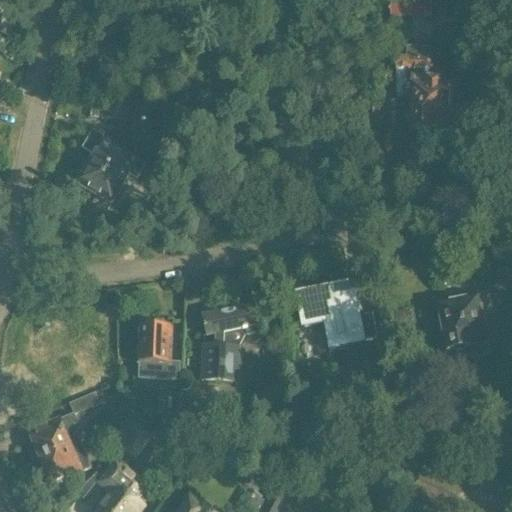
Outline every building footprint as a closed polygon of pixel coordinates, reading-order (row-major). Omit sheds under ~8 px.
[(295,0),(282,0),(278,3),(290,25),(305,17),(295,0)] [(425,21),(426,0),(390,0),(390,20),(425,21)] [(438,82),(438,79),(430,79),(430,77),(434,77),(434,70),(431,70),(431,60),(430,60),(430,48),(406,47),(406,60),(396,60),(396,70),(396,97),(412,97),(412,133),(432,133),(432,134),(448,134),(448,125),(449,125),(449,89),(447,89),(447,82),(438,82)] [(127,123),(129,109),(103,106),(101,120),(127,123)] [(172,139),(173,118),(159,117),(157,138),(172,139)] [(137,181),(145,168),(136,163),(137,161),(103,142),(104,140),(93,133),(83,151),(93,157),(77,186),(112,206),(115,199),(120,197),(123,191),(122,187),(128,176),(137,181)] [(352,290),(333,294),(299,301),(304,326),(305,326),(306,330),(327,326),(332,352),(329,352),(329,354),(366,346),(366,345),(363,345),(362,343),(377,340),(373,316),(358,320),(352,290)] [(490,357),(487,342),(479,299),(438,307),(447,353),(470,349),(472,360),(490,357)] [(261,334),(255,309),(203,320),(207,339),(210,339),(209,348),(208,348),(207,384),(236,385),(237,349),(244,337),(261,334)] [(397,329),(413,326),(410,312),(394,315),(397,329)] [(139,381),(177,383),(178,365),(170,365),(171,330),(156,330),(152,326),(145,325),(142,329),(138,329),(136,367),(139,367),(139,381)] [(47,352),(33,365),(58,390),(85,364),(102,381),(118,364),(118,354),(98,334),(87,345),(72,331),(49,353),(47,352)] [(74,416),(100,406),(96,395),(70,405),(74,416)] [(209,437),(210,413),(197,413),(198,404),(186,404),(184,436),(209,437)] [(426,437),(422,414),(406,416),(413,456),(439,451),(436,435),(426,437)] [(78,425),(74,417),(60,423),(30,435),(36,448),(35,450),(37,455),(40,458),(42,462),(81,446),(73,427),(78,425)] [(142,423),(135,426),(137,433),(151,434),(151,427),(144,427),(142,423)] [(125,448),(126,447),(139,434),(137,433),(135,426),(135,425),(119,432),(125,448)] [(300,432),(297,457),(313,459),(316,435),(300,432)] [(134,454),(146,438),(143,437),(139,434),(126,447),(134,454)] [(164,437),(143,437),(146,438),(149,441),(157,447),(164,437)] [(52,488),(82,475),(81,474),(91,470),(86,458),(81,446),(42,462),(43,465),(42,467),(44,472),(46,474),(52,488)] [(137,480),(128,473),(129,472),(117,462),(103,480),(113,489),(109,494),(113,497),(100,511),(141,511),(143,509),(136,503),(149,488),(138,479),(137,480)] [(419,468),(406,494),(446,511),(460,511),(470,491),(419,468)] [(265,508),(263,511),(282,511),(290,498),(275,490),(265,508)] [(263,511),(265,508),(245,496),(235,511),(263,511)] [(210,511),(190,500),(182,511),(210,511)]
